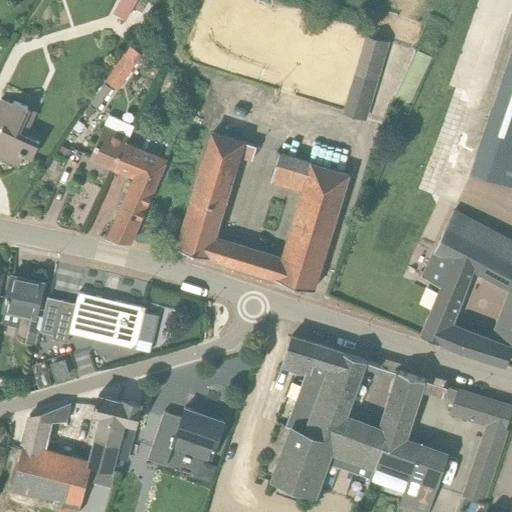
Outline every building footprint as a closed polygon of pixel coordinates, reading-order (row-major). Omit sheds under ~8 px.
[(120,0),(119,3),(132,10),(137,0),(120,0)] [(140,0),(129,19),(138,25),(152,3),(146,0),(140,0)] [(367,36),(356,74),(345,113),(366,119),(377,81),(388,42),(367,36)] [(130,46),(106,82),(118,90),(142,54),(130,46)] [(511,52),(472,172),(511,185),(511,52)] [(105,84),(93,101),(100,105),(111,88),(105,84)] [(24,155),(32,159),(39,143),(17,132),(28,108),(14,102),(13,105),(1,100),(0,101),(0,125),(3,127),(0,132),(0,157),(19,166),(24,155)] [(90,106),(85,114),(90,117),(95,109),(90,106)] [(90,158),(114,168),(124,146),(133,125),(109,115),(90,158)] [(293,284),(314,290),(348,175),(279,153),(270,181),(301,192),(279,259),(211,237),(239,153),(252,158),(256,146),(212,133),(178,248),(278,279),(293,284)] [(349,164),(352,148),(316,140),(313,157),(349,164)] [(61,146),(57,156),(68,160),(71,150),(61,146)] [(107,239),(130,244),(153,192),(152,192),(164,162),(124,146),(114,168),(136,178),(107,239)] [(507,364),(511,349),(511,240),(454,210),(422,278),(443,286),(421,335),(461,352),(507,364)] [(36,318),(43,284),(12,276),(4,311),(36,318)] [(40,333),(53,335),(52,339),(68,343),(70,333),(120,345),(135,349),(137,343),(138,340),(153,343),(159,315),(144,312),(145,308),(115,301),(114,304),(101,301),(102,297),(79,292),(76,304),(61,300),(48,297),(45,309),(40,333)] [(40,324),(31,322),(25,344),(35,346),(40,324)] [(372,478),(375,467),(391,423),(384,422),(382,430),(344,416),(365,360),(325,347),(291,337),(281,367),(307,374),(288,429),(290,430),(271,480),(316,497),(328,463),(372,478)] [(68,376),(63,362),(53,365),(57,379),(68,376)] [(408,438),(424,390),(427,380),(425,379),(400,371),(384,422),(391,423),(375,467),(409,479),(399,506),(414,511),(429,511),(436,488),(449,452),(408,438)] [(36,379),(39,388),(50,385),(47,375),(36,379)] [(489,424),(507,430),(511,414),(511,406),(480,396),(477,395),(457,389),(450,412),(489,424)] [(111,470),(115,458),(123,422),(135,425),(141,404),(124,401),(124,400),(99,395),(93,414),(101,416),(96,438),(90,461),(92,462),(88,480),(111,487),(116,471),(111,470)] [(12,489),(58,501),(54,511),(78,511),(87,482),(88,480),(92,462),(90,461),(70,456),(46,450),(53,421),(66,422),(69,404),(30,415),(12,489)] [(147,459),(166,466),(173,446),(211,459),(225,422),(219,420),(219,421),(191,411),(191,410),(185,408),(181,417),(164,412),(147,459)] [(123,422),(115,458),(128,461),(137,425),(135,425),(123,422)] [(351,483),(341,479),(336,495),(346,498),(351,483)] [(364,493),(357,491),(354,501),(361,503),(364,493)]
